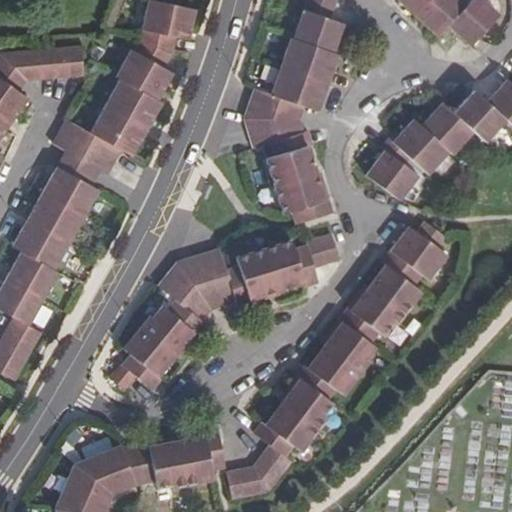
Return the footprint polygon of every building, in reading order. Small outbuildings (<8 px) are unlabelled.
[(138,30),(172,38),(186,41),(192,9),(145,0),(138,30)] [(307,0),(304,10),(332,19),(338,0),(307,0)] [(398,0),(440,37),(449,27),(470,48),(500,15),(482,0),(470,0),(465,6),(458,0),(398,0)] [(169,54),(172,38),(138,30),(135,41),(169,54)] [(160,69),(169,54),(135,41),(130,52),(160,69)] [(81,75),(79,59),(78,47),(38,50),(0,53),(0,55),(24,81),(81,75)] [(168,74),(160,69),(130,52),(127,50),(113,77),(117,80),(154,100),(168,74)] [(24,81),(0,55),(0,117),(8,123),(25,99),(16,92),(24,81)] [(511,79),(507,75),(464,121),(484,140),(505,118),(511,124),(511,79)] [(143,129),(158,103),(154,100),(117,80),(103,106),(143,129)] [(143,129),(103,106),(87,135),(117,151),(128,157),(143,129)] [(117,151),(87,135),(63,121),(50,145),(104,175),(117,151)] [(383,151),(364,177),(400,203),(419,177),(383,151)] [(81,217),(96,190),(54,165),(47,178),(38,193),(81,217)] [(67,243),(81,217),(38,193),(28,213),(24,219),(67,243)] [(52,270),(67,243),(24,219),(21,226),(9,247),(18,251),(52,270)] [(265,508),(445,247),(405,219),(265,421),(272,426),(231,485),(265,508)] [(205,253),(179,257),(162,276),(167,303),(155,305),(124,341),(126,353),(110,371),(113,386),(139,382),(146,388),(227,295),(228,296),(318,282),(315,265),(338,261),(334,233),(307,237),(298,248),(289,240),(231,250),(219,264),(205,253)] [(42,300),(57,272),(52,270),(18,251),(9,268),(3,279),(42,300)] [(27,326),(42,300),(3,279),(0,283),(0,310),(11,317),(27,326)] [(0,336),(0,372),(13,381),(41,333),(27,326),(11,317),(0,336)] [(61,511),(104,511),(102,493),(225,473),(218,430),(53,456),(61,511)]
